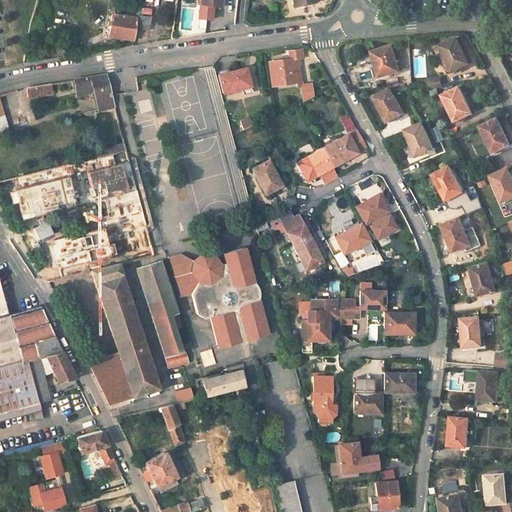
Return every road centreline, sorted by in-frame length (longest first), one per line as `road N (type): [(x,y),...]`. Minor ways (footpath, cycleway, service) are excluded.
road 1 (residential): [(0,84),(320,31)]
road 2 (tertiary): [(0,232),(57,319),(140,486)]
road 3 (residential): [(379,161),(432,276),(435,352)]
road 4 (residential): [(435,352),(421,511)]
road 5 (unknown): [(321,511),(261,366)]
road 6 (residential): [(320,31),(324,55),(379,161)]
